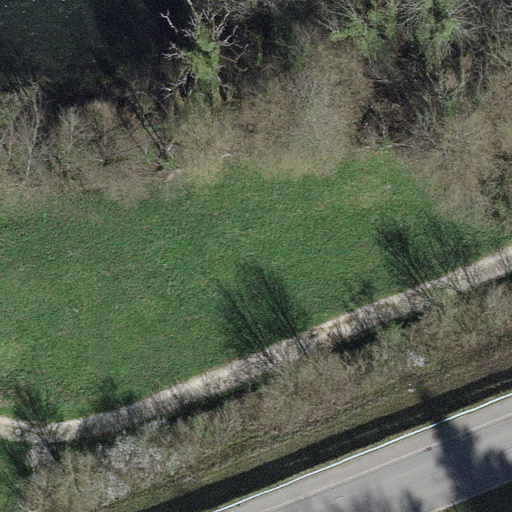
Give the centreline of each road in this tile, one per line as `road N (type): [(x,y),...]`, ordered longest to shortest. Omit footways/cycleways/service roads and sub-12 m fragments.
road 1 (track): [(511,257),(128,416),(35,433),(0,424)]
road 2 (secondary): [(333,511),(511,440)]
